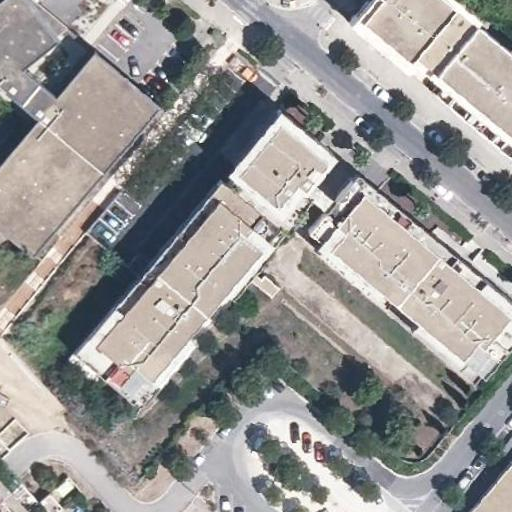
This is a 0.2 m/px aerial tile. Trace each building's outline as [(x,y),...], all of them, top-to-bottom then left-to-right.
[(69,28),(34,0),(0,0),(0,86),(39,119),(0,165),(0,225),(32,253),(154,105),(93,54),(58,95),(21,66),(69,28)] [(511,158),(511,52),(448,0),(365,0),(347,22),(383,52),(464,119),(511,158)] [(310,177),(331,152),(277,107),(231,163),(238,168),(225,183),(143,281),(137,276),(73,354),(131,402),(135,397),(145,404),(306,211),(301,206),(311,195),(325,207),(303,234),(320,247),(365,285),(357,294),(402,332),(410,323),(476,377),(511,333),(511,308),(375,195),(357,216),(334,197),(310,177)] [(351,175),(334,197),(357,216),(375,195),(363,184),(351,175)] [(143,281),(225,183),(219,178),(137,276),(143,281)] [(365,285),(320,247),(312,257),(357,294),(365,285)] [(476,377),(410,323),(402,332),(468,386),(476,377)] [(0,511),(58,511),(62,509),(50,494),(39,503),(0,460),(10,450),(0,439),(0,511)] [(511,463),(510,462),(494,481),(511,495),(511,463)] [(511,511),(511,495),(494,481),(468,511),(511,511)]
